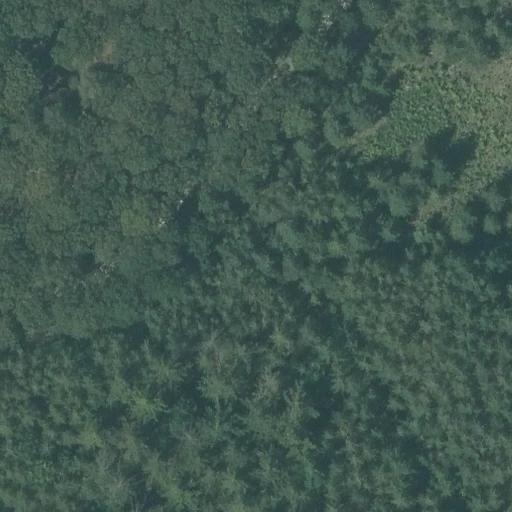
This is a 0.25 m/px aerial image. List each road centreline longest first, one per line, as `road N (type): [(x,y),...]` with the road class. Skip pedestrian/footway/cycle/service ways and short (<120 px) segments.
road 1 (track): [(0,350),(125,320),(160,291),(236,213),(397,0)]
road 2 (track): [(345,0),(118,264),(90,283),(0,303)]
